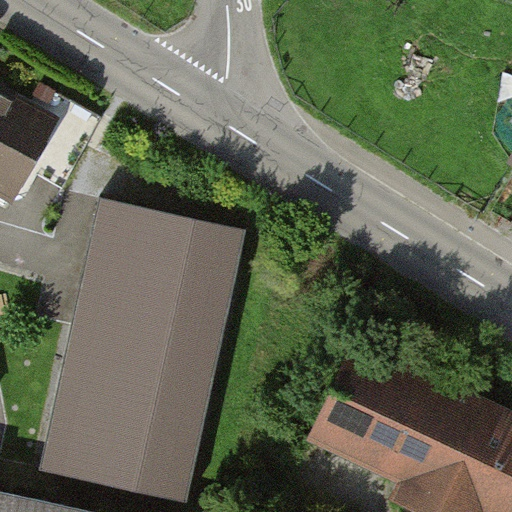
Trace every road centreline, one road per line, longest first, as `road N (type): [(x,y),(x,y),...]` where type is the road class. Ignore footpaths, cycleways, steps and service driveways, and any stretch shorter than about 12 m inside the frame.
road 1 (primary): [(206,112),(511,302)]
road 2 (primary): [(28,0),(206,112)]
